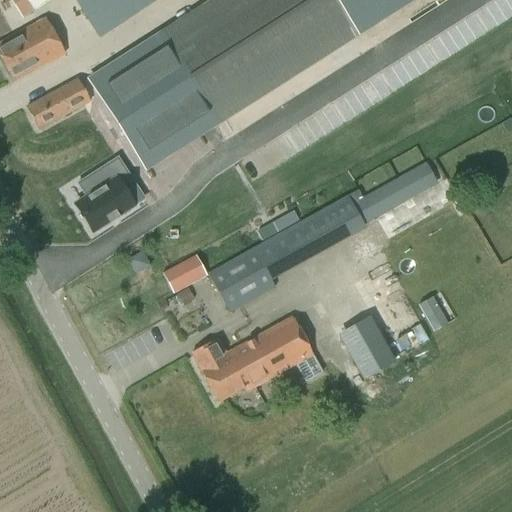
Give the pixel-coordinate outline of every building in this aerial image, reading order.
[(7,0),(20,19),(48,0),(7,0)] [(74,0),(100,39),(158,0),(74,0)] [(215,0),(157,37),(213,123),(357,30),(404,0),(215,0)] [(64,56),(44,18),(0,41),(0,63),(11,84),(64,56)] [(77,79),(24,107),(37,130),(87,103),(89,102),(77,79)] [(86,198),(74,205),(91,231),(106,222),(108,225),(119,219),(117,215),(132,205),(121,188),(131,182),(117,159),(77,184),(86,198)] [(425,164),(351,204),(363,225),(437,184),(425,164)] [(347,196),(206,274),(228,314),(274,288),(269,280),(364,227),(363,225),(351,204),(347,196)] [(172,294),(206,276),(195,255),(161,274),(172,294)] [(431,299),(417,306),(433,334),(447,327),(431,299)] [(369,319),(338,336),(362,380),(393,363),(369,319)] [(311,356),(294,323),(227,360),(217,341),(191,355),(217,404),(240,391),(241,394),(311,356)]
